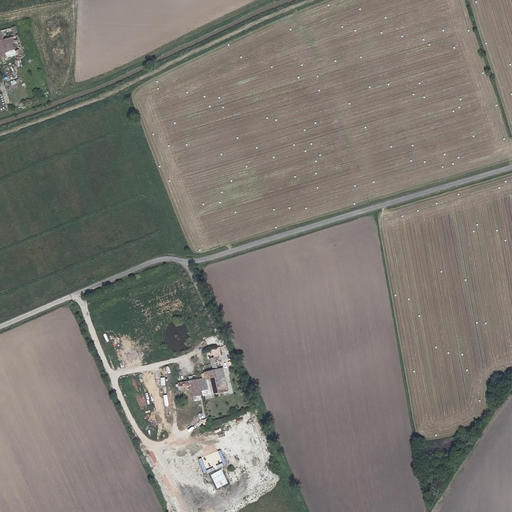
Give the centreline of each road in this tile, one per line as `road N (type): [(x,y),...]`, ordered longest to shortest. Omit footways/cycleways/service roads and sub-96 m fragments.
road 1 (track): [(0,326),(152,260),(189,263),(511,166)]
road 2 (unknown): [(78,291),(111,372),(188,359)]
